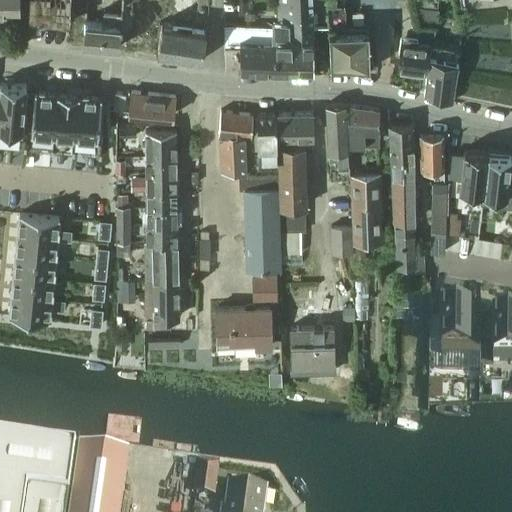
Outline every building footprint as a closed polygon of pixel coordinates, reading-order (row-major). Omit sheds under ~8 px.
[(19,0),(0,0),(0,15),(5,16),(5,9),(19,9),(19,0)] [(69,0),(29,0),(28,20),(69,22),(69,0)] [(291,0),(277,1),(279,22),(289,21),(289,27),(313,27),(311,0),(291,0)] [(345,23),(344,0),(328,0),(329,23),(345,23)] [(416,0),(416,5),(438,9),(439,0),(416,0)] [(438,9),(416,5),(413,21),(435,25),(438,9)] [(84,23),(82,43),(83,43),(119,46),(121,24),(120,24),(121,11),(103,9),(102,22),(84,21),(84,23)] [(224,26),(224,49),(240,50),(241,72),(278,74),(299,74),(299,55),(292,55),(292,41),(289,41),(289,27),(289,21),(279,22),(279,23),(274,23),(274,27),(224,26)] [(164,26),(160,53),(202,59),(204,47),(207,30),(205,30),(170,25),(164,26)] [(313,27),(289,27),(289,41),(292,41),(292,55),(299,55),(299,74),(314,74),(313,27)] [(369,70),(368,30),(329,31),(330,68),(369,70)] [(396,70),(427,75),(430,57),(431,57),(433,44),(416,42),(417,39),(401,36),(396,70)] [(426,83),(424,94),(453,100),(455,90),(457,66),(458,61),(444,59),(444,54),(437,53),(437,58),(431,57),(430,57),(427,75),(426,83)] [(0,126),(22,128),(26,84),(15,83),(3,82),(0,82),(0,87),(0,126)] [(35,89),(31,129),(53,131),(57,91),(45,90),(35,89)] [(175,94),(132,90),(129,109),(173,114),(175,94)] [(57,91),(53,131),(75,133),(79,93),(66,92),(57,91)] [(115,92),(113,106),(124,107),(125,93),(125,92),(116,91),(115,91),(115,92)] [(79,93),(75,133),(97,136),(101,98),(101,95),(92,94),(79,93)] [(351,175),(347,102),(327,103),(330,165),(336,165),(337,176),(351,175)] [(380,108),(349,102),(350,139),(379,141),(379,127),(381,127),(380,108)] [(252,133),(253,112),(221,110),(220,130),(221,166),(247,169),(245,132),(252,133)] [(296,135),(296,143),(306,143),(305,136),(315,135),(314,111),(278,111),(278,136),(296,135)] [(277,112),(256,112),(256,146),(257,159),(277,159),(277,112)] [(413,123),(389,119),(391,156),(414,154),(413,123)] [(135,136),(135,126),(120,127),(120,136),(135,136)] [(146,129),(146,153),(177,153),(176,129),(146,129)] [(444,132),(421,133),(421,164),(429,164),(430,181),(432,181),(434,181),(444,181),(445,174),(444,132)] [(452,152),(450,175),(461,177),(459,193),(482,196),(483,196),(487,153),(488,153),(488,151),(464,149),(463,153),(452,152)] [(146,153),(147,170),(177,170),(177,153),(146,153)] [(482,196),(481,203),(511,205),(511,181),(508,181),(511,156),(488,153),(487,153),(483,196),(482,196)] [(391,156),(393,176),(414,174),(414,154),(391,156)] [(125,158),(115,158),(116,171),(116,172),(125,172),(125,158)] [(177,187),(177,170),(147,170),(147,178),(147,188),(177,187)] [(354,225),(354,242),(365,241),(382,240),(380,170),(352,171),(354,225)] [(125,172),(116,172),(116,181),(125,180),(125,172)] [(279,173),(239,174),(239,188),(244,188),(246,238),(247,268),(281,267),(281,261),(279,173)] [(394,221),(395,221),(414,220),(416,220),(414,174),(393,176),(394,221)] [(147,178),(130,178),(131,188),(147,188),(147,178)] [(432,191),(431,251),(445,251),(447,181),(444,181),(434,181),(432,181),(432,191)] [(147,188),(147,205),(177,204),(177,187),(147,188)] [(116,193),(117,204),(127,204),(127,192),(116,193)] [(147,205),(148,222),(178,222),(177,204),(147,205)] [(131,205),(116,205),(116,222),(131,222),(131,205)] [(19,213),(17,234),(57,238),(70,239),(71,230),(58,229),(59,217),(19,213)] [(414,220),(395,221),(397,265),(415,264),(416,269),(424,269),(423,254),(415,254),(414,220)] [(100,222),(99,235),(107,235),(108,222),(100,222)] [(131,222),(116,222),(116,240),(119,240),(131,240),(131,222)] [(178,239),(178,222),(148,222),(148,239),(178,239)] [(354,225),(331,226),(332,252),(341,252),(353,251),(354,268),(366,267),(365,241),(354,242),(354,225)] [(209,230),(200,230),(200,238),(201,238),(209,238),(209,230)] [(17,234),(15,254),(55,258),(57,238),(17,234)] [(210,258),(210,238),(209,238),(201,238),(200,238),(199,238),(199,258),(201,258),(208,258),(210,258)] [(145,239),(146,278),(179,278),(178,239),(148,239),(145,239)] [(119,240),(119,253),(131,252),(131,240),(119,240)] [(98,248),(97,261),(105,262),(106,249),(98,248)] [(15,254),(13,275),(53,279),(55,258),(15,254)] [(97,263),(95,276),(103,276),(104,263),(97,263)] [(13,275),(11,295),(51,299),(53,279),(13,275)] [(278,299),(277,275),(253,275),(254,299),(278,299)] [(179,315),(179,278),(146,278),(147,327),(170,327),(170,316),(179,315)] [(130,279),(118,279),(117,301),(135,301),(134,280),(130,280),(130,279)] [(375,279),(355,279),(355,317),(375,317),(375,279)] [(95,283),(93,296),(101,297),(102,284),(95,283)] [(11,295),(9,316),(49,320),(51,308),(63,309),(64,300),(51,299),(11,295)] [(442,303),(441,355),(479,355),(479,324),(467,324),(468,303),(462,303),(462,299),(447,299),(447,303),(442,303)] [(272,345),(271,305),(216,306),(217,346),(272,345)] [(343,306),(343,320),(355,319),(354,306),(343,306)] [(92,310),(91,323),(99,323),(100,310),(92,310)] [(489,324),(489,339),(493,339),(493,363),(511,362),(511,310),(494,310),(493,324),(489,324)] [(117,316),(117,329),(125,330),(125,322),(121,322),(121,316),(117,316)] [(355,319),(343,320),(341,320),(341,335),(355,335),(355,319)] [(335,361),(334,326),(290,327),(291,362),(335,361)] [(180,335),(148,335),(148,346),(181,346),(180,335)] [(279,364),(268,364),(269,374),(263,374),(263,381),(269,381),(269,388),(280,388),(279,364)] [(405,373),(395,373),(395,391),(405,391),(405,373)] [(65,511),(74,446),(0,434),(0,511),(65,511)] [(80,446),(70,511),(119,511),(128,453),(80,446)] [(220,468),(208,466),(205,481),(217,483),(220,468)] [(230,486),(225,511),(262,511),(265,491),(230,486)]
